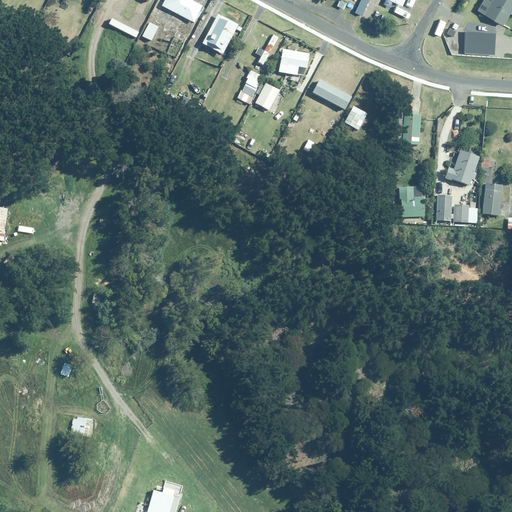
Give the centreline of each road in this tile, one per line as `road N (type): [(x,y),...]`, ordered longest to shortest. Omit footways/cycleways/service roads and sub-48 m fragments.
road 1 (track): [(33,511),(53,352),(74,320),(82,223),(108,155),(91,69),(98,22),(111,0)]
road 2 (residential): [(274,0),(402,63)]
